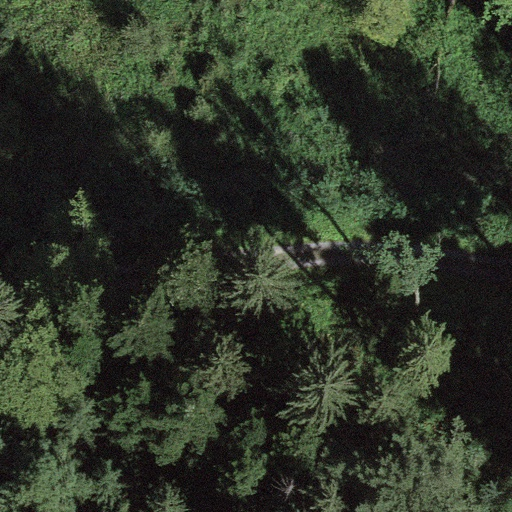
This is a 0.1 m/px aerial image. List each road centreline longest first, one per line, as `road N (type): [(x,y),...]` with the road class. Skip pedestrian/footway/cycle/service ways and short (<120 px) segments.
road 1 (track): [(0,409),(186,366),(511,266)]
road 2 (track): [(511,265),(387,244),(48,282),(0,278)]
